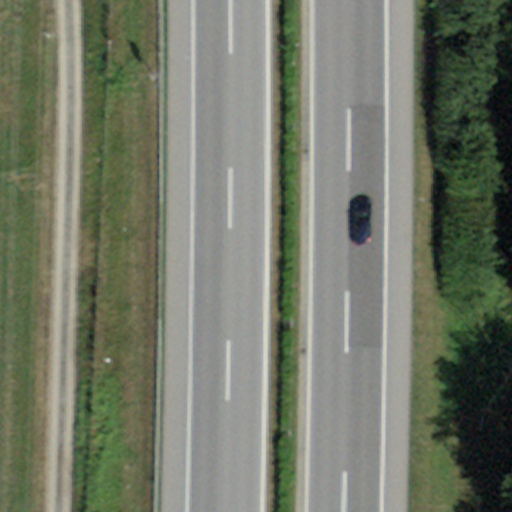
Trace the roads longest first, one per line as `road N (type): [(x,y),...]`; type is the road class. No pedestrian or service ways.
road 1 (track): [(45,511),(64,0)]
road 2 (motorway): [(233,0),(238,167),(228,511)]
road 3 (motorway): [(344,511),(348,0)]
